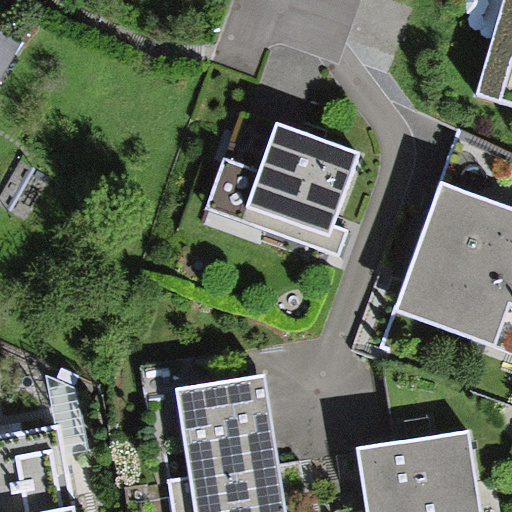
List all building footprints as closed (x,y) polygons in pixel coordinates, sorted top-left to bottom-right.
[(511,0),(506,0),(478,98),(511,106),(511,0)] [(229,156),(210,209),(338,255),(347,231),(337,228),(365,150),(281,120),(263,168),(229,156)] [(511,297),(511,154),(461,130),(395,314),(494,348),(511,297)] [(284,511),(264,377),(177,390),(190,477),(170,480),(175,511),(284,511)] [(486,511),(473,426),(358,445),(369,511),(486,511)] [(51,427),(0,436),(0,511),(104,511),(103,501),(67,508),(51,427)]
